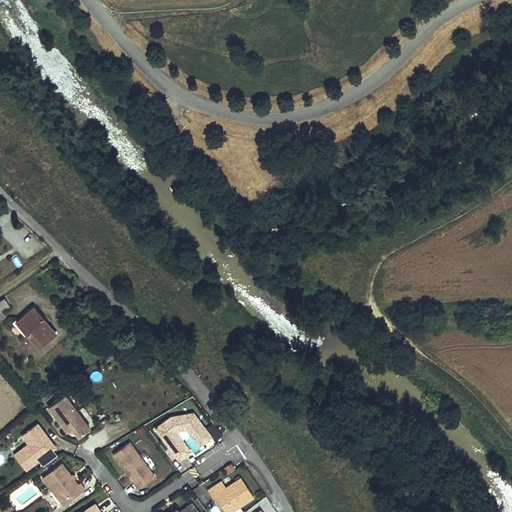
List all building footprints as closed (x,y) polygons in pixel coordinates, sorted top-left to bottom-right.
[(56,333),(35,308),(18,321),(40,347),(56,333)] [(89,429),(65,395),(48,407),(67,432),(72,428),(78,437),(89,429)] [(193,414),(171,418),(156,429),(177,459),(186,452),(172,432),(176,429),(188,427),(200,443),(210,436),(193,414)] [(56,448),(38,423),(22,435),(29,444),(14,455),(26,470),(39,461),(43,467),(58,456),(53,450),(56,448)] [(211,438),(210,436),(200,443),(188,427),(176,429),(172,432),(186,452),(177,459),(179,461),(190,452),(176,433),(177,432),(187,430),(200,447),(211,438)] [(129,442),(113,454),(138,489),(154,477),(129,442)] [(61,463),(42,477),(63,505),(84,490),(80,483),(77,484),(61,463)] [(231,464),(224,468),(228,475),(235,470),(231,464)] [(226,488),(221,482),(207,491),(213,500),(218,496),(220,499),(217,501),(224,511),(231,511),(253,498),(240,479),(226,488)] [(21,509),(40,495),(34,486),(15,499),(21,509)] [(52,494),(47,496),(52,507),(58,505),(52,494)]
